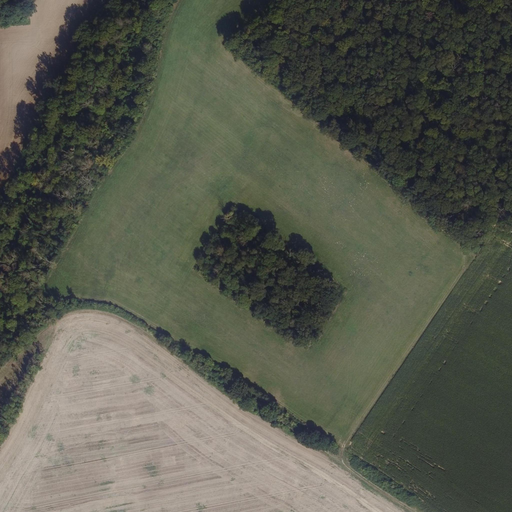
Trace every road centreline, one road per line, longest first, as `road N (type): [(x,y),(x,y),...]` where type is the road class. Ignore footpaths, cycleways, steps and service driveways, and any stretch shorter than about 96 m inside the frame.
road 1 (track): [(343,461),(344,435),(454,276),(455,249),(443,227),(225,53)]
road 2 (track): [(0,369),(71,313),(116,316),(417,511)]
